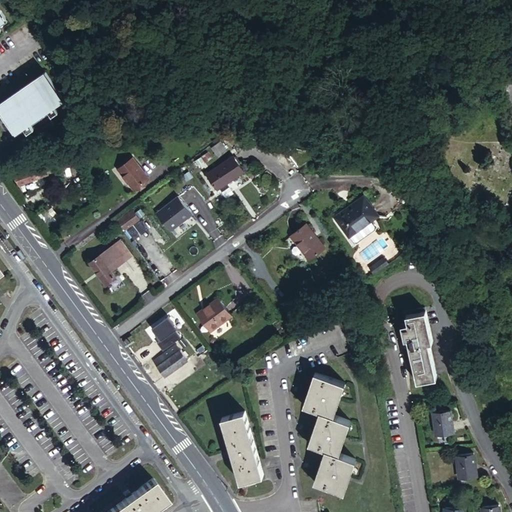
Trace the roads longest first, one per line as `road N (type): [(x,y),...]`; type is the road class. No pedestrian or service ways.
road 1 (residential): [(422,511),(377,293),(404,276),(436,292),(469,411),(511,501)]
road 2 (residential): [(101,341),(302,189)]
road 3 (residential): [(156,452),(25,282)]
road 4 (residential): [(0,405),(71,494),(156,452)]
road 5 (residential): [(284,507),(271,371),(330,342)]
road 6 (tertiary): [(209,490),(101,341)]
road 7 (tertiary): [(101,341),(0,204)]
